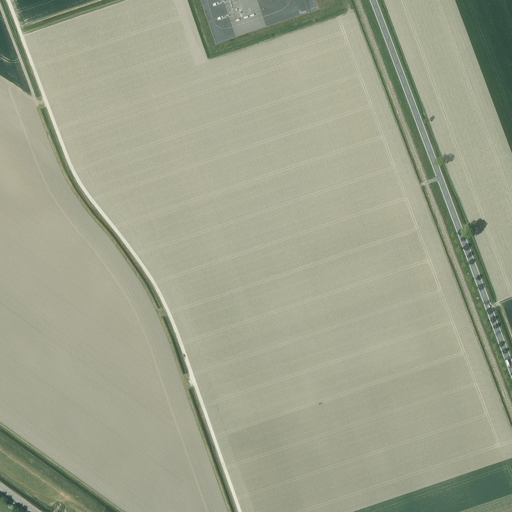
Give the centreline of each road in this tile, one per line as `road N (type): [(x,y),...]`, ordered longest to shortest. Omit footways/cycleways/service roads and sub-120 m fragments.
road 1 (track): [(239,511),(164,303),(75,175),(8,0)]
road 2 (primary): [(511,370),(372,0)]
